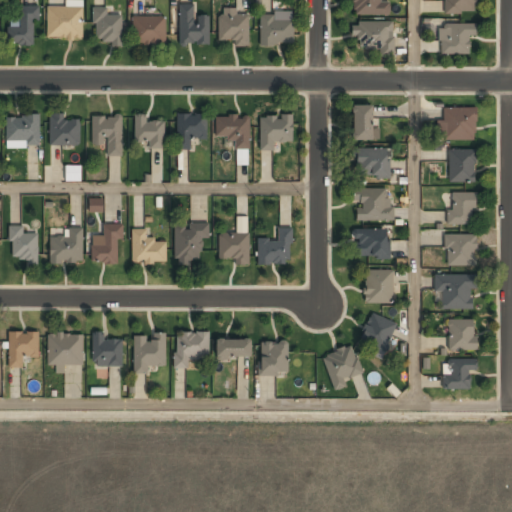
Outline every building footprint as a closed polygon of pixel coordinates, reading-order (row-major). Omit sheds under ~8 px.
[(382,2),(382,0),(351,0),(351,15),(389,15),(389,2),(382,2)] [(473,14),(473,0),(443,0),(443,14),(473,14)] [(208,17),(193,16),(193,5),(178,5),(178,45),(208,45),(208,17)] [(35,7),(17,7),(17,27),(6,27),(6,46),(35,46),(35,7)] [(81,7),(46,7),(46,39),(81,39),(81,7)] [(121,17),(106,17),(106,8),(92,8),(92,44),(121,44),(121,17)] [(234,10),(218,10),(218,42),(234,42),(234,47),(247,47),(247,16),(234,16),(234,10)] [(258,46),(291,46),(291,15),(258,15),(258,46)] [(165,17),(132,17),(132,45),(165,45),(165,17)] [(393,23),(355,23),(355,53),(393,53),(393,23)] [(469,36),(475,36),(475,26),(438,26),(438,55),(469,55),(469,36)] [(352,140),(373,140),(373,106),(352,106),(352,140)] [(475,109),(442,109),(442,121),(436,121),(436,140),(475,140),(475,109)] [(206,139),(206,115),(176,115),(176,150),(190,150),(190,139),(206,139)] [(38,116),(5,116),(5,145),(38,145),(38,116)] [(144,116),(133,116),(133,147),(163,147),(163,122),(144,122),(144,116)] [(258,151),(273,151),(273,142),(292,142),(292,116),(258,116),(258,151)] [(48,117),(48,146),(78,146),(78,117),(48,117)] [(121,117),(91,117),(91,145),(107,145),(107,157),(121,157),(121,117)] [(248,150),(248,117),(215,117),(215,140),(233,140),(233,150),(248,150)] [(355,149),(355,179),(389,179),(389,149),(355,149)] [(247,165),(248,150),(236,150),(236,164),(247,165)] [(475,150),(448,150),(448,183),(475,183),(475,150)] [(65,181),(80,181),(80,166),(65,166),(65,181)] [(354,189),(354,222),(389,222),(389,189),(354,189)] [(475,225),(475,194),(451,194),(451,211),(446,211),(446,225),(475,225)] [(103,199),(89,198),(88,212),(102,213),(103,199)] [(218,263),(247,262),(247,218),(235,218),(235,234),(218,235),(218,263)] [(119,264),(119,225),(102,225),(102,246),(90,246),(90,264),(119,264)] [(207,239),(207,225),(173,225),(173,261),(200,261),(200,239),(207,239)] [(37,261),(37,235),(22,235),(22,227),(9,227),(9,261),(37,261)] [(68,238),(48,238),(48,264),(82,264),(82,228),(68,228),(68,238)] [(256,265),(291,265),(291,228),(276,228),(276,240),(256,240),(256,265)] [(131,230),(131,263),(165,263),(165,241),(144,241),(144,230),(131,230)] [(387,230),(354,230),(354,259),(387,259),(387,230)] [(445,235),(445,266),(475,266),(475,235),(445,235)] [(391,271),(363,271),(363,305),(391,305),(391,271)] [(439,293),(439,310),(473,310),(473,276),(434,276),(434,293),(439,293)] [(382,355),(397,327),(372,314),(357,341),(382,355)] [(448,351),(475,351),(475,321),(448,321),(448,351)] [(7,333),(7,369),(22,369),(22,358),(37,358),(37,333),(7,333)] [(91,333),(91,367),(121,367),(121,341),(102,341),(102,333),(91,333)] [(189,359),(208,359),(208,333),(173,333),(173,369),(189,369),(189,359)] [(47,335),(47,366),(82,366),(82,335),(47,335)] [(164,335),(133,335),(133,375),(147,375),(147,365),(164,365),(164,335)] [(249,357),(249,339),(215,339),(215,357),(249,357)] [(260,375),(286,375),(286,343),(260,343),(260,375)] [(346,388),(344,380),(360,375),(352,348),(322,356),(332,391),(346,388)] [(469,372),(475,372),(475,360),(442,360),(442,390),(469,390),(469,372)]
